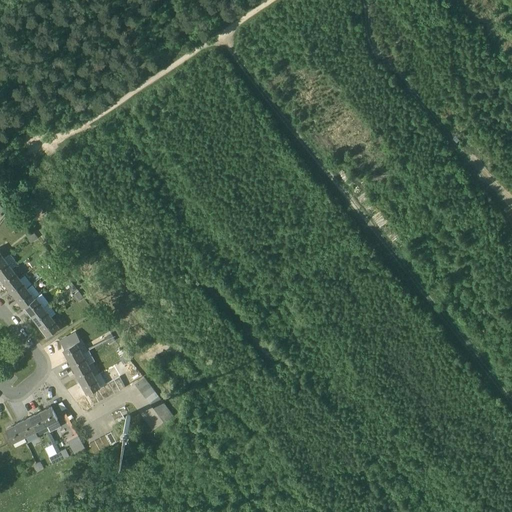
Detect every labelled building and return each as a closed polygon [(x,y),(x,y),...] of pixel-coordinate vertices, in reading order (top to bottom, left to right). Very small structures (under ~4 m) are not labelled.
[(4,259),(0,261),(0,275),(1,277),(12,268),(4,259)] [(12,268),(1,277),(8,287),(19,278),(12,268)] [(19,278),(8,287),(16,297),(27,288),(19,278)] [(34,298),(27,288),(16,297),(24,307),(25,306),(35,298),(34,298)] [(35,298),(25,306),(33,316),(44,307),(36,297),(34,298),(35,298)] [(44,307),(33,316),(40,326),(51,317),(44,307)] [(51,317),(40,326),(48,336),(59,327),(51,317)] [(76,342),(64,349),(70,360),(82,353),(76,342)] [(82,353),(70,360),(76,371),(88,364),(82,353)] [(88,364),(76,371),(82,382),(94,375),(88,364)] [(94,375),(82,382),(88,393),(98,388),(100,387),(94,375)] [(125,387),(119,376),(114,379),(120,390),(125,387)] [(144,376),(135,383),(138,388),(148,381),(144,376)] [(114,379),(109,382),(115,392),(120,390),(114,379)] [(148,381),(138,388),(142,393),(151,386),(148,381)] [(115,392),(109,382),(104,385),(109,395),(115,392)] [(100,387),(98,388),(104,398),(109,395),(104,385),(100,387)] [(151,386),(142,393),(146,398),(155,391),(151,386)] [(98,388),(93,390),(99,401),(104,398),(98,388)] [(93,390),(88,393),(93,404),(99,401),(93,390)] [(155,391),(146,398),(149,403),(159,396),(155,391)] [(159,396),(149,403),(153,408),(162,401),(159,396)] [(162,401),(153,408),(157,412),(166,406),(162,401)] [(52,406),(40,412),(46,424),(58,419),(52,406)] [(166,406),(157,412),(160,417),(169,410),(166,406)] [(169,410),(160,417),(164,422),(173,415),(169,410)] [(40,412),(29,417),(35,430),(46,424),(40,412)] [(29,417),(18,423),(24,435),(35,430),(29,417)] [(18,423),(6,429),(12,441),(24,435),(18,423)] [(116,429),(111,432),(116,442),(122,439),(116,429)] [(116,442),(111,432),(106,434),(111,445),(116,442)] [(111,445),(106,434),(100,437),(106,448),(111,445)] [(85,448),(78,435),(68,441),(74,453),(85,448)] [(100,437),(95,440),(101,451),(106,448),(100,437)] [(95,440),(90,443),(95,453),(101,451),(95,440)]
